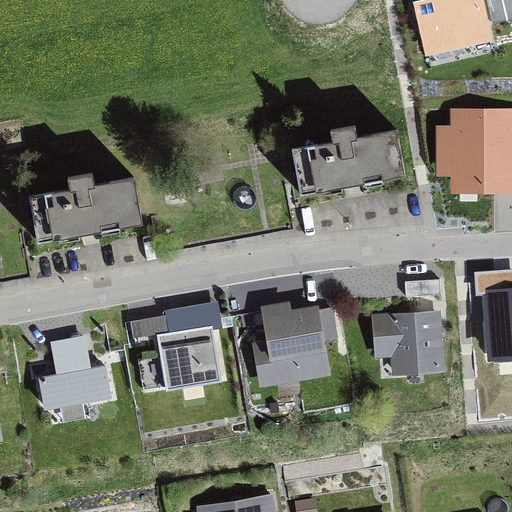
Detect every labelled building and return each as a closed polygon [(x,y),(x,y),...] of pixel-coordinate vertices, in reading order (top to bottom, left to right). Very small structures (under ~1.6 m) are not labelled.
[(480,0),(440,0),(416,6),(428,57),(490,43),(480,0)] [(511,0),(486,0),(491,22),(511,17),(511,0)] [(511,115),(456,115),(455,185),(511,184),(511,115)] [(340,180),(341,186),(364,182),(363,176),(380,172),(381,179),(404,175),(396,130),(355,137),(354,134),(356,134),(355,125),(330,129),(332,138),(334,138),(335,141),(293,148),(301,193),(323,189),(322,183),(340,180)] [(78,227),(79,233),(101,229),(100,223),(118,220),(119,226),(142,222),(134,177),(92,185),(91,182),(94,181),(92,172),(67,177),(69,186),(71,185),(72,188),(30,196),(38,241),(61,237),(60,230),(78,227)] [(156,247),(292,223),(287,191),(151,216),(156,247)] [(0,275),(29,270),(23,239),(0,242),(0,275)] [(439,279),(404,281),(405,296),(440,294),(439,279)] [(511,287),(484,289),(490,362),(511,359),(511,287)] [(265,309),(276,372),(297,368),(306,374),(325,371),(315,309),(287,314),(286,306),(265,309)] [(437,313),(374,317),(376,336),(392,335),(395,372),(441,368),(437,313)] [(131,321),(133,337),(168,331),(165,315),(131,321)] [(221,380),(213,329),(157,338),(166,390),(221,380)] [(52,342),(59,374),(40,377),(45,407),(109,395),(104,366),(88,368),(88,362),(71,365),(67,340),(52,342)] [(257,511),(257,509),(272,507),(270,496),(201,507),(201,511),(257,511)]
